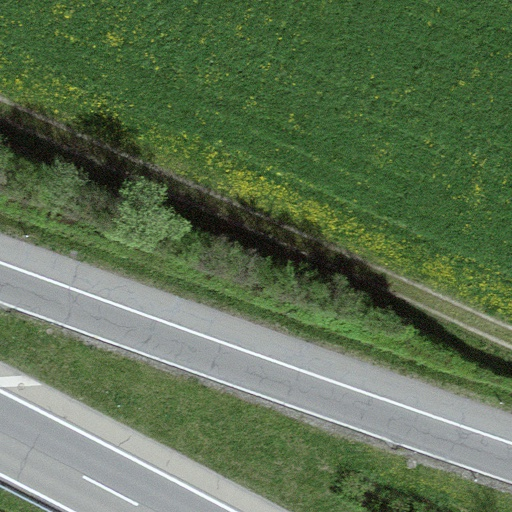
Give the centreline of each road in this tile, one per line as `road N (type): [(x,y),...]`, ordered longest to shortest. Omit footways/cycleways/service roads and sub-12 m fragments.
road 1 (track): [(511,343),(0,120)]
road 2 (motorway): [(511,464),(0,278)]
road 3 (motorway): [(148,511),(0,433)]
